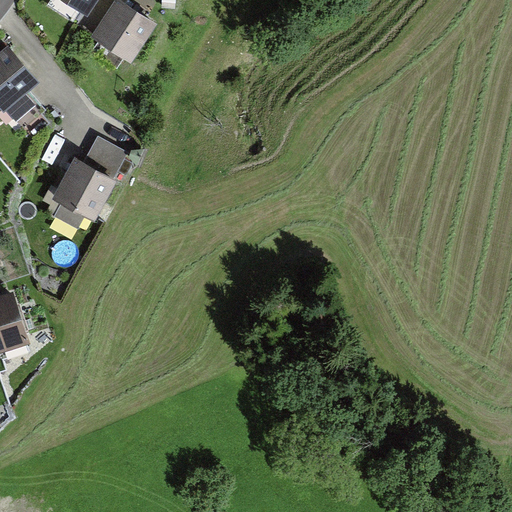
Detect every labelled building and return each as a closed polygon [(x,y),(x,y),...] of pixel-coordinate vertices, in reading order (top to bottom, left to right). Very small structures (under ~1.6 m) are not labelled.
[(58,0),(84,15),(93,0),(58,0)] [(152,19),(121,0),(108,0),(90,30),(130,54),(152,19)] [(0,111),(36,83),(6,46),(0,50),(0,111)] [(118,177),(70,157),(51,203),(99,222),(118,177)] [(0,300),(0,355),(34,344),(17,295),(0,300)]
